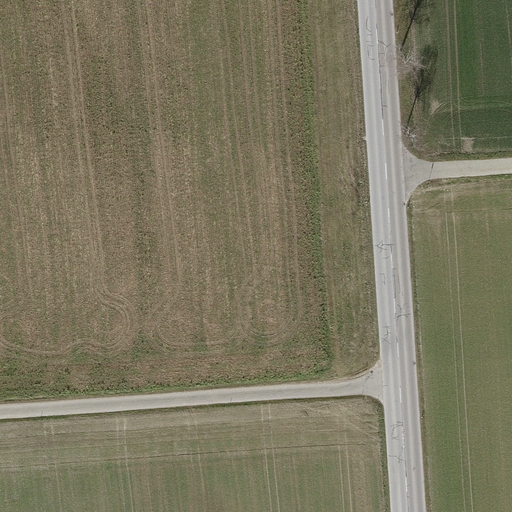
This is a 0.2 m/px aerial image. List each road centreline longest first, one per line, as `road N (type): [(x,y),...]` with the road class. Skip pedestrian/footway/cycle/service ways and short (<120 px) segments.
road 1 (tertiary): [(409,511),(376,0)]
road 2 (track): [(401,384),(0,411)]
road 3 (track): [(511,164),(386,172)]
